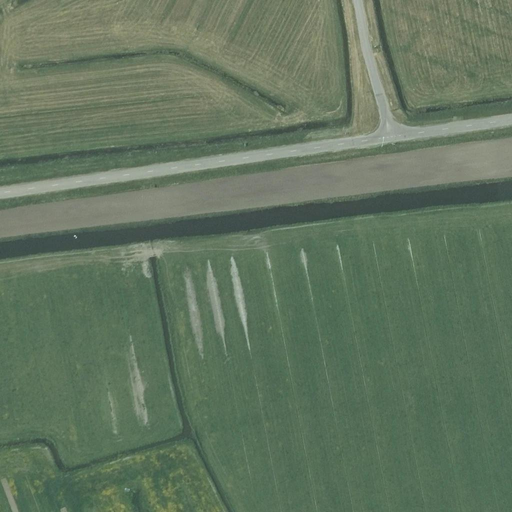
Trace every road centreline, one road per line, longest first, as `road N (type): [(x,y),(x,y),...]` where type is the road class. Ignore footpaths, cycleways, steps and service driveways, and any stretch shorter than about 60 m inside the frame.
road 1 (secondary): [(0,192),(388,137)]
road 2 (tertiary): [(388,137),(356,0)]
road 3 (secondary): [(388,137),(511,119)]
